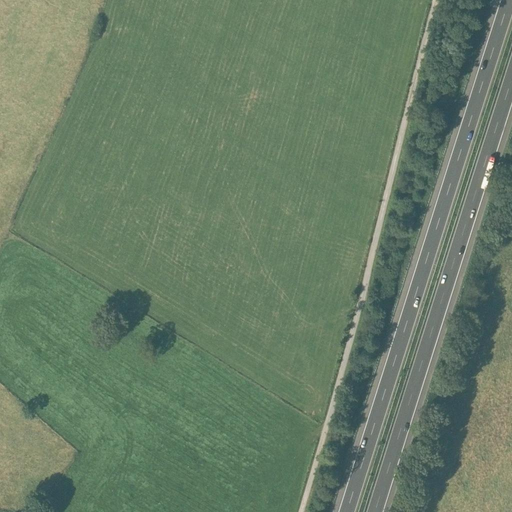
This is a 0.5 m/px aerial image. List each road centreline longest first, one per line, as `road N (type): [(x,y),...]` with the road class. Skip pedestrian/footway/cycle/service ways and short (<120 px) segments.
road 1 (motorway): [(508,0),(346,511)]
road 2 (track): [(438,0),(303,511)]
road 3 (motorway): [(375,511),(511,82)]
